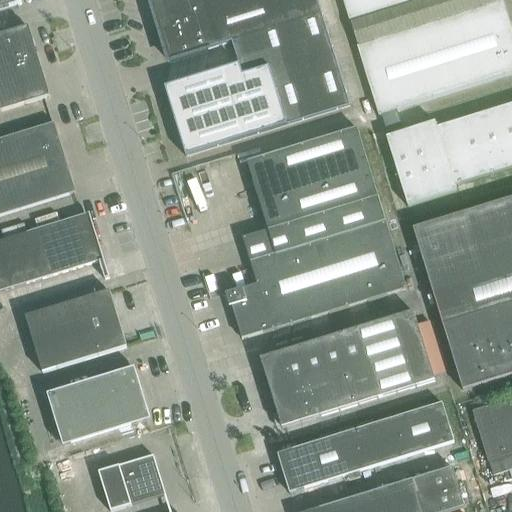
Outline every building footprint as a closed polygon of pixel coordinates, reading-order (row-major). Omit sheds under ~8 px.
[(0,0),(0,10),(22,4),(20,0),(0,0)] [(160,0),(161,0),(151,3),(169,63),(209,51),(208,50),(232,43),(239,66),(166,88),(169,98),(187,157),(288,126),(289,126),(351,107),(322,15),(317,0),(160,0)] [(343,0),(351,24),(358,47),(379,116),(511,74),(511,30),(503,2),(500,3),(499,0),(343,0)] [(0,37),(0,113),(51,98),(29,28),(0,37)] [(511,168),(511,105),(438,129),(436,123),(387,138),(408,207),(457,192),(455,186),(511,168)] [(0,217),(76,193),(55,125),(0,141),(0,217)] [(269,231),(243,239),(258,286),(229,295),(243,340),(272,331),(273,332),(407,290),(358,130),(248,164),(269,231)] [(511,200),(414,230),(463,391),(511,376),(511,200)] [(87,216),(0,242),(0,293),(101,262),(87,216)] [(128,348),(110,292),(26,318),(43,374),(128,348)] [(261,360),(283,429),(435,382),(434,378),(446,374),(430,323),(418,326),(414,313),(261,360)] [(135,371),(50,397),(66,446),(150,420),(135,371)] [(511,401),(474,413),(494,476),(511,470),(511,401)] [(454,443),(443,405),(278,456),(290,494),(454,443)] [(100,474),(111,511),(114,511),(166,496),(154,458),(100,474)] [(452,511),(465,508),(453,469),(313,511),(452,511)]
